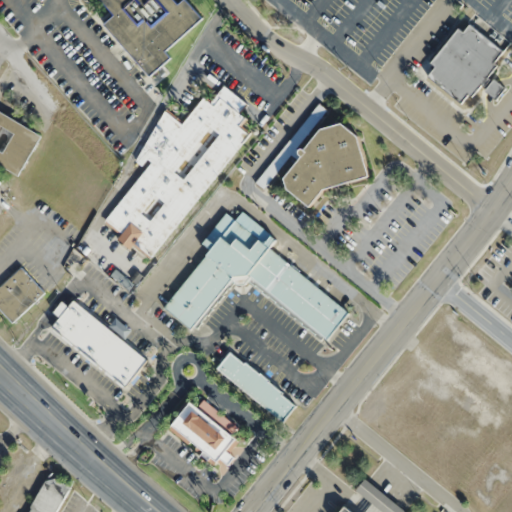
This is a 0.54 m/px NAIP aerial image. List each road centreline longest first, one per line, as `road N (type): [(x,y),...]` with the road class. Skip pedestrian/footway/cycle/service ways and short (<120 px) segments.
road 1 (tertiary): [(511,189),(252,511)]
road 2 (tertiary): [(230,0),(495,214)]
road 3 (primary): [(0,372),(150,511)]
